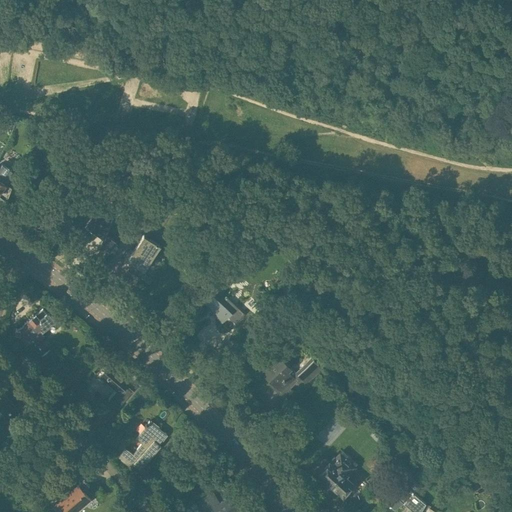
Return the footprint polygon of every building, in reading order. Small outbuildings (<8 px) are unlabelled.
[(18,116),(12,115),(8,120),(14,125),(18,116)] [(2,165),(0,167),(0,197),(6,202),(12,188),(6,184),(6,183),(11,171),(2,165)] [(97,211),(87,225),(102,236),(102,238),(104,239),(101,249),(110,252),(117,243),(106,234),(113,214),(105,211),(105,214),(97,211)] [(143,235),(127,261),(131,264),(127,270),(139,278),(160,246),(143,235)] [(202,275),(211,284),(220,275),(211,266),(202,275)] [(212,288),(201,300),(209,308),(208,310),(221,323),(235,310),(212,288)] [(16,328),(15,333),(19,333),(27,343),(32,339),(36,343),(44,336),(41,332),(56,320),(48,311),(47,312),(43,308),(37,313),(24,323),(25,324),(20,328),(16,328)] [(49,349),(36,360),(48,374),(61,363),(49,349)] [(277,353),(259,371),(270,382),(268,384),(282,399),(291,390),(290,389),(303,376),(308,382),(324,366),(314,355),(297,371),(284,360),(286,358),(282,354),(280,355),(277,353)] [(118,408),(129,395),(136,387),(108,363),(102,371),(97,377),(106,385),(109,382),(118,390),(109,400),(118,408)] [(131,372),(128,375),(138,384),(141,381),(131,372)] [(0,407),(5,414),(10,409),(15,405),(5,393),(6,391),(0,384),(0,407)] [(118,457),(131,468),(134,463),(141,468),(161,445),(159,443),(167,433),(150,420),(136,438),(141,442),(133,453),(126,447),(118,457)] [(320,466),(323,469),(320,473),(343,494),(353,484),(345,477),(357,464),(343,451),(336,458),(335,456),(330,462),(327,459),(324,459),(320,463),(320,466)] [(405,481),(414,489),(419,483),(410,475),(405,481)] [(84,479),(56,503),(63,511),(72,511),(81,505),(82,506),(91,499),(83,490),(89,485),(84,479)] [(200,500),(196,503),(202,511),(204,511),(207,510),(215,505),(219,511),(233,511),(239,508),(227,491),(218,498),(213,491),(205,497),(200,500)] [(420,511),(425,503),(413,492),(403,503),(409,509),(406,511),(420,511)] [(390,502),(395,509),(403,503),(398,496),(390,502)] [(357,511),(346,501),(339,509),(341,511),(357,511)]
